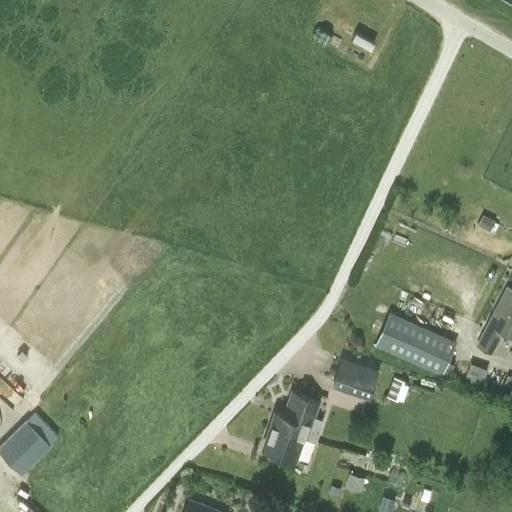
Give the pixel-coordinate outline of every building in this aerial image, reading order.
[(478,225),(490,231),(496,220),(483,214),(478,225)] [(511,289),(506,286),(487,324),(488,324),(477,345),(491,353),(502,331),(511,336),(511,350),(511,352),(511,289)] [(389,311),(375,343),(441,373),(455,340),(389,311)] [(379,369),(341,357),(332,384),(370,396),(379,369)] [(511,376),(471,362),(463,384),(506,399),(507,396),(511,397),(511,376)] [(295,431),(309,435),(315,414),(306,411),(311,394),(285,386),(278,410),(269,408),(258,445),(288,454),(295,431)] [(0,450),(22,473),(51,444),(50,443),(58,435),(36,412),(28,420),(27,419),(0,445),(0,450)] [(361,492),(365,476),(355,474),(356,470),(362,472),(363,465),(362,465),(363,461),(359,460),(360,454),(356,453),(356,451),(343,448),(338,467),(350,470),(345,488),(361,492)] [(328,495),(339,498),(342,489),(330,486),(328,495)] [(390,511),(394,499),(383,496),(379,510),(385,511),(390,511)] [(184,498),(179,511),(221,511),(222,511),(184,498)] [(270,509),(282,511),(285,502),(272,499),(270,509)]
